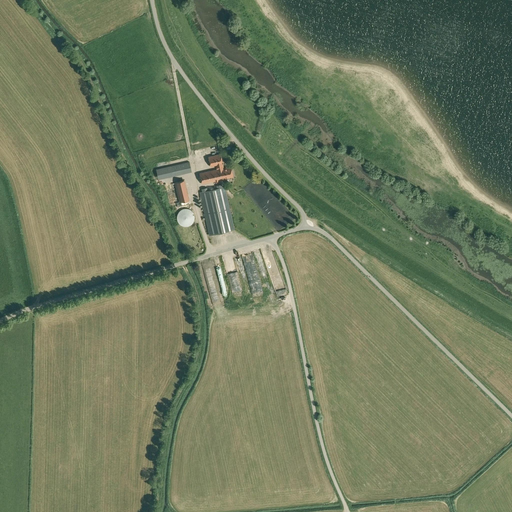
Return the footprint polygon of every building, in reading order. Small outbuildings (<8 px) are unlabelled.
[(225,178),(224,178),(233,176),(231,167),(224,168),(223,164),(221,154),(208,157),(210,166),(216,165),(217,169),(199,173),(202,184),(225,178)] [(190,161),(156,170),(156,171),(158,178),(158,177),(191,169),(190,161)] [(175,183),(179,202),(189,200),(185,181),(175,183)] [(200,192),(210,235),(234,229),(224,187),(200,192)] [(186,208),(184,209),(182,209),(181,210),(179,211),(178,213),(177,214),(177,216),(177,218),(177,220),(178,222),(179,223),(180,224),(182,225),(184,226),(185,226),(187,226),(189,225),(191,225),(192,223),(193,222),(194,220),(194,218),(194,217),(194,215),(193,213),(192,211),(191,210),(189,209),(188,209),(186,208)]
